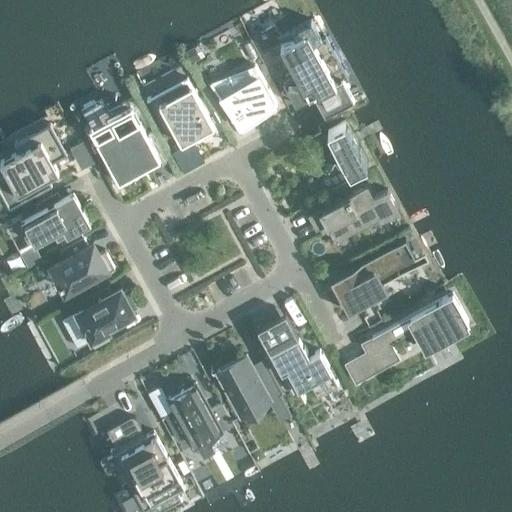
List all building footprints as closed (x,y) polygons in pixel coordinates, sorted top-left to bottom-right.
[(311,20),(291,31),(295,38),(281,46),(309,99),(314,96),(325,115),(354,99),(343,79),(336,83),(314,44),(321,40),(311,20)] [(195,49),(186,54),(191,64),(192,64),(200,60),(195,49)] [(245,126),(277,104),(255,65),(254,66),(254,67),(237,73),(217,91),(223,98),(221,99),(239,125),(239,126),(240,126),(242,127),(243,127),(245,126)] [(159,105),(153,108),(166,131),(173,127),(181,143),(182,144),(201,133),(204,137),(216,131),(187,78),(186,79),(171,87),(175,95),(159,103),(159,105)] [(101,102),(83,112),(97,139),(96,139),(100,146),(102,145),(120,178),(139,168),(137,164),(155,154),(158,160),(160,158),(148,137),(146,138),(133,113),(132,113),(130,109),(111,119),(101,102)] [(351,173),(368,163),(345,121),(328,131),(351,173)] [(0,175),(0,191),(9,208),(52,185),(48,178),(58,172),(53,162),(67,154),(50,123),(14,143),(19,152),(0,162),(6,173),(0,175)] [(82,144),(70,151),(70,152),(75,162),(88,155),(82,144)] [(350,194),(309,216),(316,229),(329,223),(336,236),(379,212),(381,216),(397,208),(387,190),(373,197),(366,185),(350,194)] [(91,223),(73,191),(21,220),(34,244),(53,234),(57,241),(91,223)] [(83,236),(59,249),(64,259),(53,265),(61,282),(60,283),(62,286),(63,285),(66,290),(88,278),(90,282),(115,269),(105,250),(98,254),(93,243),(89,246),(83,236)] [(348,311),(387,290),(381,278),(416,258),(405,239),(331,279),(348,311)] [(35,245),(21,252),(27,265),(41,257),(35,245)] [(85,306),(62,318),(77,346),(90,339),(91,341),(93,340),(94,342),(108,334),(107,332),(110,331),(108,328),(135,313),(133,309),(137,307),(127,288),(123,290),(121,286),(111,292),(85,306)] [(108,286),(82,300),(85,306),(111,292),(108,286)] [(453,293),(368,339),(373,347),(366,351),(377,371),(389,364),(387,360),(398,355),(389,338),(415,324),(426,344),(468,321),(453,293)] [(286,312),(258,327),(293,392),(331,371),(320,350),(309,355),(286,312)] [(247,355),(217,372),(229,395),(227,396),(226,396),(235,414),(237,413),(236,413),(239,411),(241,415),(251,410),(253,409),(252,409),(259,405),(259,406),(261,405),(283,392),(267,363),(255,370),(247,355)] [(196,383),(168,398),(173,409),(186,432),(194,446),(196,445),(203,457),(227,444),(220,432),(232,425),(221,404),(210,410),(196,383)] [(165,413),(178,437),(186,432),(173,409),(165,413)] [(108,429),(121,452),(122,451),(123,452),(121,453),(128,466),(124,468),(134,487),(138,484),(145,495),(146,494),(152,505),(184,488),(178,477),(180,476),(157,433),(155,434),(153,431),(147,435),(138,418),(138,417),(137,417),(136,417),(136,416),(135,416),(134,416),(133,416),(132,416),(131,416),(108,429)]
